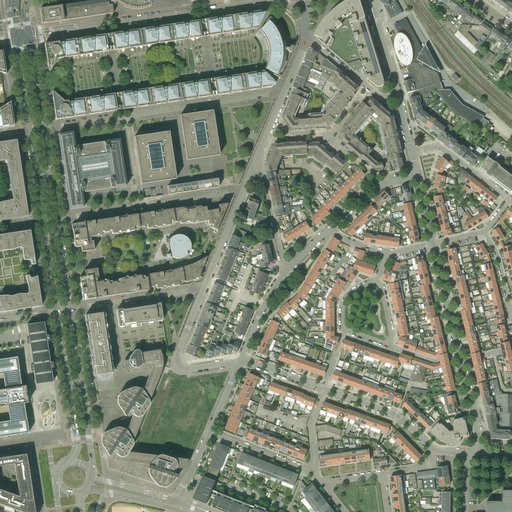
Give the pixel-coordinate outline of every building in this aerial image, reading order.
[(99,0),(89,2),(72,4),(69,5),(56,7),(40,9),(42,24),(58,21),(75,19),(91,16),(113,13),(112,7),(113,7),(116,2),(119,3),(121,5),(124,6),(124,7),(126,7),(128,8),(131,9),(134,9),(136,9),(139,9),(142,9),(144,8),(146,7),(148,7),(151,5),(154,3),(156,2),(157,0),(156,0),(99,0)] [(347,12),(361,7),(359,1),(358,0),(347,0),(344,2),(347,12)] [(379,0),(380,0),(391,19),(402,13),(395,0),(379,0)] [(444,7),(448,10),(455,1),(454,0),(449,0),(445,5),(444,7)] [(504,8),(510,0),(492,0),(504,8)] [(452,13),(459,4),(455,1),(448,10),(446,12),(448,14),(450,12),(452,13)] [(360,65),(361,64),(362,64),(347,12),(344,2),(341,4),(337,7),(334,10),(332,12),(330,14),(326,18),(324,21),(321,24),(319,27),(317,31),(316,33),(315,36),(320,38),(319,40),(351,68),(354,67),(353,65),(355,65),(359,63),(360,65)] [(456,16),(458,14),(463,7),(459,4),(452,13),(455,15),(456,16)] [(385,82),(385,81),(384,80),(362,7),(361,7),(347,12),(362,64),(361,64),(365,76),(366,76),(367,80),(368,79),(375,86),(376,86),(377,87),(378,87),(380,87),(381,87),(382,86),(383,86),(384,85),(384,84),(385,82)] [(449,22),(458,31),(462,25),(465,21),(471,13),(463,7),(458,14),(460,16),(457,19),(456,18),(457,16),(456,16),(455,15),(453,18),(449,22)] [(289,48),(285,48),(284,44),(284,42),(283,40),(282,38),(281,34),(279,30),(278,28),(276,26),(274,22),(271,20),(270,19),(280,9),(279,9),(270,19),(269,18),(264,23),(265,23),(266,24),(259,31),(260,32),(261,34),(263,35),(264,36),(265,39),(266,41),(267,43),(268,47),(269,53),(268,57),(268,62),(267,64),(266,65),(265,67),(265,69),(273,74),(273,75),(272,75),(279,79),(284,67),(293,47),(290,46),(289,48)] [(207,19),(210,36),(256,29),(264,13),(261,14),(260,11),(207,19)] [(471,13),(465,21),(469,24),(472,20),(475,16),(471,13)] [(479,24),(480,24),(483,21),(475,16),(472,20),(473,21),(473,22),(477,25),(477,24),(478,25),(479,24)] [(202,20),(197,21),(199,38),(204,37),(210,36),(207,19),(202,20)] [(426,45),(423,50),(407,22),(406,19),(394,25),(399,35),(398,35),(397,37),(396,38),(396,40),(395,43),(395,45),(396,48),(396,51),(397,53),(398,56),(399,59),(400,60),(401,62),(403,63),(404,64),(406,65),(407,65),(408,65),(416,63),(435,72),(433,70),(441,74),(426,45)] [(199,38),(197,21),(168,25),(170,42),(199,38)] [(480,26),(490,33),(493,28),(484,22),(480,26)] [(170,42),(168,25),(137,30),(140,47),(170,42)] [(487,40),(492,43),(500,32),(495,29),(489,37),(487,40)] [(140,47),(137,30),(114,34),(116,50),(140,47)] [(477,42),(474,47),(458,31),(455,35),(475,54),(478,51),(480,48),(483,43),(479,40),(477,42)] [(497,41),(499,43),(504,35),(500,32),(492,43),(494,45),(497,41)] [(116,50),(114,34),(109,34),(103,35),(106,52),(111,51),(116,50)] [(50,66),(53,67),(58,59),(63,58),(67,58),(71,57),(106,52),(103,35),(44,44),(48,66),(50,66)] [(499,48),(501,49),(509,38),(504,35),(499,43),(501,44),(499,48)] [(506,47),(508,48),(511,42),(511,40),(509,38),(501,49),(504,51),(506,47)] [(305,59),(321,66),(323,63),(326,59),(319,53),(313,48),(309,48),(305,59)] [(0,72),(6,74),(3,50),(0,50),(0,127),(1,127),(2,128),(2,127),(8,126),(8,127),(14,126),(11,102),(0,108),(0,72)] [(483,57),(487,60),(492,54),(487,50),(483,57)] [(487,61),(491,64),(496,57),(492,54),(487,60),(487,61)] [(302,65),(319,72),(321,66),(305,59),(302,65)] [(321,66),(319,72),(331,77),(335,72),(337,69),(326,59),(323,63),(321,66)] [(407,93),(415,91),(441,83),(438,74),(435,72),(416,63),(408,65),(410,71),(409,71),(409,74),(410,73),(412,79),(404,82),(407,93)] [(327,81),(331,77),(319,72),(302,65),(300,71),(298,76),(307,80),(312,82),(318,85),(324,87),(325,85),(326,82),(327,81)] [(359,88),(356,85),(337,69),(335,72),(331,77),(327,81),(328,81),(332,85),(331,86),(336,91),(349,101),(355,94),(354,93),(359,88)] [(216,78),(219,95),(225,94),(272,87),(271,85),(275,84),(263,71),(216,78)] [(295,82),(304,86),(309,88),(313,89),(314,86),(306,82),(307,80),(298,76),(295,82)] [(210,79),(206,80),(208,97),(213,96),(219,95),(216,78),(210,79)] [(198,98),(208,97),(206,80),(123,93),(125,109),(198,98)] [(302,92),(311,95),(311,93),(307,91),(308,90),(303,88),(304,86),(295,82),(293,88),(295,89),(302,92)] [(291,96),(299,99),(302,92),(295,89),(291,96)] [(482,130),(484,130),(489,122),(483,119),(484,117),(462,104),(450,90),(444,90),(435,91),(453,112),(456,115),(482,130)] [(319,111),(332,123),(350,102),(349,101),(336,91),(319,111)] [(329,127),(332,123),(319,111),(310,112),(304,113),(304,112),(304,111),(311,95),(302,92),(299,99),(296,106),(293,114),(288,126),(292,131),(324,129),(323,127),(329,127)] [(424,101),(428,99),(427,97),(432,96),(431,92),(416,97),(409,99),(411,104),(424,100),(424,101)] [(120,110),(125,109),(123,93),(117,93),(112,94),(115,111),(120,110)] [(56,120),(115,111),(112,94),(64,101),(57,95),(55,97),(52,98),(56,120)] [(288,103),(296,106),(299,99),(291,96),(288,103)] [(381,127),(396,123),(394,117),(372,98),(366,105),(375,113),(371,117),(371,118),(380,125),(381,127)] [(413,110),(423,107),(422,104),(425,103),(424,101),(424,100),(411,104),(413,110)] [(357,137),(358,135),(372,120),(370,119),(371,118),(371,117),(375,113),(366,105),(363,102),(344,125),(345,127),(340,133),(341,141),(347,146),(354,137),(357,137)] [(285,110),(293,114),(296,106),(288,103),(285,110)] [(417,118),(423,110),(424,110),(423,107),(413,110),(415,117),(417,118)] [(282,118),(288,126),(293,114),(285,110),(282,118)] [(417,118),(421,121),(427,114),(423,110),(417,118)] [(426,125),(432,117),(429,115),(432,111),(430,110),(427,114),(421,121),(426,125)] [(187,160),(219,155),(212,111),(180,116),(187,160)] [(426,125),(431,129),(436,121),(435,119),(432,117),(426,125)] [(431,129),(435,132),(441,124),(436,121),(431,129)] [(381,138),(398,134),(396,123),(381,127),(379,127),(381,138)] [(440,136),(447,126),(446,125),(442,123),(441,124),(435,132),(440,136)] [(438,139),(443,143),(451,132),(454,128),(449,124),(447,126),(440,136),(438,139)] [(84,207),(82,192),(84,192),(126,186),(122,158),(119,140),(77,146),(77,147),(75,148),(73,132),(58,134),(62,161),(64,161),(67,182),(65,183),(69,209),(84,207)] [(141,184),(176,179),(169,132),(134,137),(141,184)] [(443,143),(447,146),(453,138),(450,136),(453,133),(451,132),(443,143)] [(385,156),(402,152),(398,134),(381,138),(385,156)] [(361,158),(369,147),(371,146),(358,135),(357,137),(354,137),(347,146),(345,148),(359,159),(361,158)] [(447,146),(452,150),(462,137),(461,137),(460,139),(459,138),(460,136),(457,135),(456,136),(456,135),(453,138),(447,146)] [(452,150),(457,153),(465,143),(466,141),(462,137),(452,150)] [(0,220),(28,216),(24,189),(16,140),(0,142),(0,160),(7,160),(13,200),(0,202),(0,220)] [(282,156),(308,154),(307,143),(307,141),(274,144),(282,156)] [(337,173),(346,162),(337,154),(334,157),(333,156),(334,154),(319,142),(307,143),(308,154),(308,157),(314,156),(324,165),(326,163),(337,173)] [(457,153),(462,157),(470,146),(465,143),(457,153)] [(266,173),(277,170),(277,168),(282,157),(282,156),(274,144),(265,166),(266,173)] [(462,157),(468,161),(475,152),(473,151),(474,149),(470,146),(462,157)] [(384,169),(383,163),(379,164),(379,163),(369,155),(373,150),(371,148),(370,148),(369,147),(361,158),(376,171),(384,169)] [(385,163),(392,161),(402,159),(400,153),(402,152),(385,156),(383,157),(385,163)] [(468,161),(473,165),(480,156),(475,152),(468,161)] [(479,168),(486,173),(495,161),(489,156),(479,168)] [(452,165),(454,163),(450,160),(449,162),(443,158),(439,163),(446,168),(449,163),(452,165)] [(392,161),(394,171),(404,168),(402,159),(392,161)] [(385,173),(394,171),(392,161),(385,163),(383,163),(384,169),(385,173)] [(511,176),(499,167),(501,165),(496,161),(495,161),(486,173),(511,193),(511,176)] [(438,173),(443,174),(442,173),(446,168),(439,163),(435,168),(439,170),(438,173)] [(354,174),(360,179),(365,175),(359,169),(354,174)] [(463,183),(465,181),(469,175),(461,169),(457,174),(459,176),(458,178),(459,179),(458,179),(463,183)] [(268,179),(280,176),(290,176),(290,170),(277,170),(266,173),(268,179)] [(436,181),(444,184),(446,177),(443,176),(443,174),(438,173),(436,181)] [(355,184),(360,179),(354,174),(350,178),(355,184)] [(465,181),(470,185),(474,179),(469,175),(465,181)] [(351,189),(355,184),(350,178),(345,183),(351,189)] [(212,188),(219,187),(218,179),(211,180),(212,188)] [(470,185),(474,189),(479,183),(474,179),(470,185)] [(205,189),(212,188),(211,180),(203,181),(205,189)] [(197,190),(205,189),(203,181),(196,182),(197,190)] [(439,192),(442,192),(442,190),(444,184),(436,181),(435,187),(439,188),(439,192)] [(190,191),(197,190),(196,182),(189,183),(190,191)] [(183,193),(190,191),(189,183),(182,184),(183,193)] [(346,193),(351,189),(345,183),(341,188),(346,193)] [(474,189),(479,192),(484,186),(479,183),(474,189)] [(176,194),(183,193),(182,184),(174,185),(176,194)] [(168,195),(176,194),(174,185),(167,186),(168,195)] [(403,194),(411,192),(409,186),(401,188),(403,194)] [(479,192),(484,196),(488,190),(484,186),(479,192)] [(342,198),(346,193),(341,188),(336,192),(342,198)] [(271,197),(280,195),(287,193),(286,189),(270,192),(271,197)] [(390,190),(386,193),(384,191),(379,196),(386,202),(390,198),(392,200),(395,199),(395,196),(392,197),(390,190)] [(484,196),(489,200),(493,194),(488,190),(484,196)] [(337,202),(342,198),(336,192),(331,197),(337,202)] [(411,192),(403,194),(404,202),(413,200),(411,192)] [(436,203),(443,201),(442,195),(442,192),(439,192),(438,196),(434,197),(436,203)] [(493,194),(489,200),(493,204),(493,203),(498,198),(493,194)] [(381,207),(386,202),(379,196),(374,200),(377,203),(375,205),(380,211),(383,209),(381,207)] [(274,206),(283,204),(282,202),(286,201),(292,200),(291,197),(287,198),(273,202),(274,206)] [(327,201),(332,207),(337,202),(331,197),(327,201)] [(270,226),(268,218),(256,214),(257,212),(258,207),(260,202),(257,201),(257,200),(254,199),(254,200),(251,199),(249,203),(249,204),(248,206),(246,211),(247,211),(245,217),(244,220),(252,222),(253,220),(270,226)] [(328,211),(332,207),(327,201),(322,206),(323,207),(328,211)] [(147,227),(147,229),(205,220),(206,224),(210,225),(210,228),(214,229),(213,232),(216,234),(228,204),(218,205),(219,209),(207,211),(206,207),(201,208),(201,206),(184,209),(184,207),(150,212),(151,215),(147,216),(148,219),(146,219),(147,227)] [(367,210),(373,216),(377,211),(371,206),(367,210)] [(276,216),(290,213),(289,210),(294,209),(293,207),(292,207),(275,211),(276,216)] [(319,211),(325,217),(329,213),(328,211),(323,207),(319,211)] [(372,216),(373,216),(367,210),(363,214),(370,222),(374,219),(372,216)] [(321,221),(325,217),(319,211),(315,215),(321,221)] [(485,211),(482,213),(480,214),(484,221),(489,217),(485,211)] [(75,247),(81,246),(82,252),(94,250),(93,244),(93,241),(91,241),(91,238),(89,239),(89,238),(135,231),(134,229),(138,229),(138,228),(142,227),(147,227),(146,219),(145,213),(140,214),(72,224),(75,247)] [(367,225),(370,222),(363,214),(359,218),(364,224),(365,223),(367,225)] [(484,221),(480,214),(477,215),(474,217),(479,224),(484,221)] [(317,225),(321,221),(315,215),(311,219),(317,225)] [(479,224),(474,217),(469,220),(473,227),(479,224)] [(360,228),(364,224),(359,218),(355,222),(360,228)] [(473,227),(469,220),(464,224),(468,230),(473,227)] [(310,229),(310,228),(306,222),(300,226),(304,232),(310,229)] [(356,232),(360,228),(355,222),(351,226),(356,232)] [(299,236),(304,232),(300,226),(295,229),(299,236)] [(352,236),(356,232),(351,226),(347,230),(352,236)] [(495,237),(501,233),(498,228),(492,232),(495,237)] [(293,239),(299,236),(295,229),(289,232),(293,239)] [(30,231),(10,234),(0,235),(0,251),(4,250),(12,250),(20,247),(22,248),(23,252),(23,256),(24,260),(30,260),(32,265),(35,264),(33,246),(30,231)] [(247,232),(243,231),(241,236),(237,235),(236,236),(244,239),(247,232)] [(287,242),(293,239),(289,232),(283,236),(287,242)] [(500,245),(503,243),(501,240),(505,238),(501,233),(495,237),(500,245)] [(172,237),(170,239),(172,254),(166,255),(167,258),(173,257),(174,258),(176,258),(177,259),(180,259),(183,258),(183,256),(187,256),(188,254),(190,251),(190,249),(191,246),(190,244),(189,241),(187,239),(186,237),(183,236),(181,235),(179,235),(177,235),(175,235),(172,237)] [(230,241),(242,245),(249,248),(251,242),(246,240),(244,244),(239,242),(241,238),(233,235),(232,235),(230,241)] [(330,243),(337,247),(340,242),(333,238),(330,243)] [(242,245),(230,241),(229,244),(228,245),(228,246),(240,250),(242,245)] [(337,247),(330,243),(327,248),(334,252),(337,247)] [(479,253),(485,249),(482,243),(478,246),(477,244),(474,245),(479,253)] [(504,253),(511,251),(511,250),(511,245),(505,247),(503,243),(500,245),(502,248),(503,248),(504,253)] [(262,255),(271,253),(269,244),(260,246),(262,255)] [(227,252),(236,256),(238,251),(229,247),(227,252)] [(355,264),(354,268),(353,268),(358,271),(361,262),(365,252),(355,249),(353,253),(358,255),(356,260),(355,264)] [(448,257),(457,255),(456,249),(448,250),(449,256),(448,256),(448,257)] [(487,260),(490,259),(488,254),(485,249),(479,253),(482,258),(485,256),(487,260)] [(322,255),(329,260),(330,260),(333,255),(326,250),(323,255),(322,255)] [(225,258),(236,262),(238,257),(238,256),(236,256),(227,252),(225,258)] [(260,260),(261,267),(269,266),(268,263),(273,261),(271,253),(262,255),(263,259),(260,260)] [(326,264),(329,260),(322,255),(319,260),(326,264)] [(341,261),(347,264),(350,259),(345,256),(341,261)] [(157,273),(149,274),(151,287),(153,287),(153,288),(156,287),(157,289),(179,285),(179,281),(200,277),(199,269),(202,269),(207,257),(192,264),(171,271),(159,272),(153,269),(153,272),(157,273)] [(223,263),(234,267),(236,262),(225,258),(223,263)] [(485,270),(493,268),(491,263),(490,259),(487,260),(488,264),(484,265),(485,270)] [(323,269),(326,264),(319,260),(316,264),(323,269)] [(392,272),(397,274),(402,275),(403,272),(407,271),(406,264),(405,261),(398,262),(398,263),(395,262),(392,272)] [(358,271),(365,273),(368,264),(361,262),(358,271)] [(231,272),(232,272),(234,267),(223,263),(221,268),(231,272)] [(313,269),(320,274),(323,269),(316,264),(313,269)] [(368,264),(365,273),(372,276),(375,266),(368,264)] [(348,272),(355,276),(358,271),(353,268),(354,268),(351,266),(349,265),(346,269),(349,271),(348,272)] [(229,277),(229,276),(231,272),(221,268),(219,273),(229,277)] [(487,277),(494,275),(493,268),(485,270),(487,277)] [(149,290),(148,280),(147,277),(145,277),(145,276),(142,277),(141,275),(96,282),(96,281),(97,281),(97,278),(98,278),(98,274),(97,269),(84,271),(85,276),(80,277),(80,282),(83,300),(149,290)] [(310,274),(317,279),(320,274),(313,269),(310,274)] [(256,275),(266,279),(268,274),(258,270),(256,275)] [(348,279),(352,281),(355,276),(348,272),(345,270),(341,277),(347,281),(348,279)] [(390,284),(394,283),(398,283),(399,282),(402,275),(397,274),(392,272),(385,270),(382,279),(389,281),(390,284)] [(229,276),(229,277),(219,273),(217,278),(225,281),(227,282),(229,278),(230,277),(229,276)] [(307,279),(315,283),(317,279),(310,274),(307,279)] [(42,306),(39,290),(37,276),(31,278),(29,275),(25,276),(28,285),(28,290),(29,292),(27,294),(19,294),(11,296),(6,296),(0,295),(0,307),(0,309),(0,312),(21,309),(42,306)] [(254,280),(264,284),(266,279),(256,275),(254,280)] [(335,284),(343,288),(347,281),(341,277),(337,275),(334,280),(337,282),(335,284)] [(217,278),(215,282),(223,286),(226,287),(228,288),(230,283),(227,282),(225,281),(217,278)] [(304,284),(312,288),(315,283),(307,279),(304,284)] [(254,286),(262,289),(264,284),(254,280),(252,285),(252,286),(253,286),(254,286)] [(213,287),(224,291),(226,287),(223,286),(215,282),(213,287)] [(301,289),(308,294),(312,288),(304,284),(301,289)] [(340,293),(343,288),(335,284),(333,288),(340,293)] [(260,295),(261,293),(262,289),(254,286),(253,286),(252,289),(251,291),(260,295)] [(220,296),(222,297),(222,296),(224,291),(213,287),(211,292),(220,296)] [(330,293),(337,298),(340,293),(333,288),(330,293)] [(298,295),(303,301),(304,300),(308,294),(301,289),(298,295)] [(218,301),(220,296),(211,292),(209,297),(218,301)] [(492,300),(500,298),(498,292),(491,294),(492,300)] [(326,301),(334,303),(337,298),(330,293),(326,301)] [(299,305),(303,301),(298,295),(293,299),(299,305)] [(217,306),(217,307),(218,307),(220,301),(218,301),(209,297),(207,302),(217,306)] [(293,310),(299,305),(293,299),(288,304),(293,309),(293,310)] [(326,309),(334,309),(334,303),(326,301),(326,309)] [(205,307),(216,311),(217,307),(217,306),(207,302),(205,307)] [(119,326),(163,320),(160,303),(116,310),(119,326)] [(288,314),(293,309),(288,304),(288,303),(283,307),(288,314)] [(203,311),(214,315),(216,311),(205,307),(203,311)] [(243,312),(252,315),(254,310),(245,307),(243,312)] [(283,318),(288,314),(283,307),(278,312),(283,318)] [(463,317),(471,315),(470,310),(472,309),(464,311),(461,311),(463,317)] [(214,315),(203,311),(201,316),(212,320),(213,317),(214,315)] [(95,375),(104,374),(113,372),(104,312),(95,314),(85,315),(95,375)] [(241,317),(250,320),(252,315),(243,312),(241,317)] [(504,322),(506,322),(504,315),(497,317),(498,324),(501,323),(504,322)] [(212,320),(201,316),(199,320),(211,325),(212,324),(212,325),(213,321),(212,320)] [(248,326),(250,320),(241,317),(239,322),(248,326)] [(198,324),(207,328),(210,329),(211,325),(199,320),(198,324),(198,325),(198,324)] [(270,326),(277,329),(279,324),(272,320),(270,326)] [(53,362),(50,363),(49,352),(47,341),(49,341),(49,336),(46,336),(44,322),(27,325),(29,339),(26,339),(27,344),(30,344),(31,354),(33,365),(30,366),(31,371),(34,370),(36,384),(53,382),(51,368),(53,367),(53,362)] [(248,326),(239,322),(237,327),(246,331),(248,326)] [(498,332),(506,330),(504,322),(501,323),(501,325),(496,326),(498,332)] [(196,330),(205,333),(206,334),(208,329),(207,328),(198,324),(198,325),(196,330)] [(244,336),(245,333),(246,331),(237,327),(235,326),(235,327),(233,332),(236,333),(238,334),(241,335),(244,336)] [(267,331),(275,334),(277,329),(270,326),(267,331)] [(401,337),(402,337),(409,335),(408,329),(399,331),(401,337)] [(203,338),(205,333),(196,330),(195,333),(194,335),(203,338)] [(265,336),(273,340),(275,334),(267,331),(265,336)] [(468,340),(476,338),(475,332),(467,334),(468,340)] [(201,343),(202,344),(204,339),(204,338),(203,338),(194,335),(192,340),(201,343)] [(263,342),(270,345),(273,340),(265,336),(263,342)] [(332,349),(335,349),(335,350),(339,338),(334,336),(331,339),(329,344),(334,345),(332,349)] [(403,347),(404,348),(407,340),(407,338),(402,337),(401,337),(398,344),(404,346),(403,347)] [(469,346),(478,344),(476,338),(468,340),(469,346)] [(437,347),(445,345),(443,339),(435,341),(437,347)] [(198,348),(199,348),(201,343),(192,340),(190,344),(198,348)] [(343,348),(347,350),(349,342),(344,340),(340,351),(342,352),(343,349),(343,348)] [(229,344),(226,352),(231,354),(232,351),(235,343),(234,343),(229,341),(228,344),(229,344)] [(415,351),(417,347),(418,344),(411,341),(409,349),(415,351)] [(223,345),(220,353),(225,355),(226,352),(229,344),(228,344),(223,342),(222,345),(223,345)] [(235,343),(232,351),(237,353),(241,344),(235,342),(234,343),(235,343)] [(261,347),(268,350),(270,345),(263,342),(261,347)] [(347,350),(353,352),(355,344),(349,342),(347,350)] [(500,344),(501,348),(502,351),(502,352),(503,356),(504,360),(511,358),(511,357),(511,355),(511,354),(511,353),(511,350),(511,349),(510,346),(509,342),(508,342),(501,344),(500,344)] [(220,353),(223,345),(222,345),(217,343),(215,348),(216,348),(213,354),(218,356),(220,353)] [(188,349),(200,354),(200,353),(201,353),(201,352),(202,350),(202,351),(202,350),(198,348),(190,344),(189,344),(189,345),(188,349)] [(353,352),(358,353),(361,346),(355,344),(353,352)] [(471,352),(479,350),(478,344),(469,346),(471,352)] [(213,354),(216,348),(215,348),(210,346),(207,354),(208,355),(212,357),(213,354)] [(363,359),(364,355),(367,348),(361,346),(358,353),(359,354),(358,357),(363,359)] [(258,352),(266,355),(268,350),(261,347),(258,352)] [(200,354),(188,349),(187,350),(186,353),(199,358),(200,355),(200,356),(200,355),(200,354)] [(179,475),(173,473),(176,468),(184,469),(188,459),(179,458),(173,458),(138,453),(133,452),(129,452),(140,423),(159,376),(160,373),(161,370),(162,368),(162,365),(162,362),(162,359),(162,357),(162,355),(161,353),(160,350),(143,352),(141,352),(139,351),(138,350),(137,350),(136,350),(135,350),(134,351),(130,356),(129,358),(128,360),(124,361),(125,370),(153,366),(149,375),(144,388),(143,390),(142,390),(143,390),(140,388),(138,387),(136,387),(134,387),(132,387),(124,390),(122,391),(120,393),(119,394),(118,396),(117,397),(117,399),(117,401),(117,403),(118,405),(119,407),(125,416),(129,411),(133,415),(127,430),(126,430),(123,428),(122,427),(120,427),(118,427),(116,427),(110,430),(106,431),(105,432),(104,433),(103,434),(102,435),(101,436),(101,438),(101,439),(101,441),(101,443),(101,445),(102,447),(109,456),(111,453),(113,451),(117,455),(115,460),(125,461),(130,462),(149,464),(149,465),(148,468),(148,470),(148,472),(148,474),(149,476),(153,481),(154,483),(156,484),(156,485),(157,486),(158,486),(159,487),(160,487),(162,487),(163,487),(165,487),(166,487),(167,487),(168,486),(169,486),(170,485),(171,484),(179,475)] [(440,360),(448,358),(446,350),(438,352),(439,356),(440,360)] [(279,360),(285,362),(288,354),(282,352),(279,360)] [(380,361),(386,363),(389,355),(383,353),(380,361)] [(285,362),(291,364),(294,356),(288,354),(285,362)] [(399,359),(398,361),(399,362),(404,363),(407,356),(401,354),(399,359)] [(291,364),(297,366),(300,359),(294,357),(294,356),(291,364)] [(408,369),(409,365),(412,358),(407,356),(404,363),(403,367),(408,369)] [(0,406),(0,407),(0,406),(0,405),(3,405),(3,406),(4,406),(4,405),(7,405),(10,421),(0,422),(0,437),(29,433),(26,418),(24,403),(28,403),(27,396),(26,396),(26,394),(25,392),(26,392),(25,386),(21,387),(19,372),(19,371),(17,357),(0,359),(0,374),(3,374),(5,389),(2,390),(1,389),(1,390),(0,389),(0,406)] [(297,366),(302,368),(305,361),(300,359),(297,366)] [(415,367),(412,373),(418,375),(419,371),(423,361),(417,359),(415,367)] [(302,368),(308,370),(310,362),(305,361),(302,368)] [(423,361),(419,371),(425,373),(426,368),(428,363),(423,361)] [(475,371),(484,369),(482,363),(474,365),(475,371)] [(313,372),(318,374),(321,366),(315,364),(313,372)] [(318,374),(324,376),(326,368),(321,366),(318,374)] [(477,378),(485,376),(484,369),(475,371),(477,378)] [(445,378),(452,376),(451,370),(443,372),(445,378)] [(332,379),(338,381),(340,373),(335,371),(332,379)] [(418,375),(416,382),(422,383),(425,373),(419,371),(418,375)] [(247,379),(256,383),(259,384),(262,379),(249,373),(247,379)] [(338,381),(343,383),(346,375),(340,373),(338,381)] [(410,378),(410,381),(416,382),(418,375),(412,373),(410,378)] [(446,385),(454,383),(452,376),(445,378),(446,385)] [(478,384),(487,382),(485,376),(477,378),(478,384)] [(348,384),(354,386),(356,379),(351,377),(348,384)] [(244,385),(254,389),(256,383),(247,379),(244,385)] [(499,388),(498,385),(497,379),(487,382),(478,384),(480,389),(481,393),(490,390),(499,388)] [(359,388),(364,390),(367,383),(362,381),(359,388)] [(375,394),(377,387),(379,383),(375,382),(374,385),(372,385),(370,392),(375,394)] [(269,390),(274,392),(277,385),(272,383),(269,390)] [(454,383),(446,385),(448,392),(455,390),(454,383)] [(242,390),(252,394),(254,396),(257,390),(254,389),(244,385),(242,390)] [(274,392),(280,394),(283,386),(277,385),(274,392)] [(280,394),(285,396),(288,388),(283,386),(280,394)] [(375,394),(381,396),(384,389),(377,387),(375,394)] [(285,396),(291,398),(293,390),(288,388),(285,396)] [(508,395),(508,394),(502,394),(502,393),(500,392),(499,388),(490,390),(492,397),(493,404),(494,408),(496,414),(497,419),(498,424),(496,424),(496,426),(497,426),(498,429),(491,437),(510,438),(510,431),(510,430),(511,413),(509,411),(508,395)] [(381,396),(387,398),(390,391),(384,389),(381,396)] [(239,396),(249,400),(252,394),(242,390),(239,396)] [(291,398),(296,400),(299,392),(293,390),(291,398)] [(482,400),(492,397),(490,390),(481,393),(482,400)] [(387,398),(393,401),(396,393),(390,391),(387,398)] [(301,403),(304,395),(304,394),(299,392),(296,400),(301,402),(300,402),(299,405),(300,405),(301,403)] [(396,393),(393,401),(400,403),(402,396),(396,393)] [(408,410),(413,404),(408,400),(409,399),(410,394),(406,393),(403,401),(405,402),(403,405),(408,410)] [(301,403),(307,405),(310,397),(304,395),(301,403)] [(449,404),(456,402),(454,395),(450,396),(447,397),(449,404)] [(237,401),(247,406),(249,400),(239,396),(237,401)] [(307,405),(312,407),(313,407),(315,399),(310,397),(307,405)] [(484,407),(493,404),(492,397),(482,400),(484,407)] [(235,407),(245,411),(247,406),(237,401),(235,407)] [(321,410),(327,412),(329,404),(324,402),(321,410)] [(448,411),(449,414),(456,413),(455,409),(458,409),(456,402),(449,404),(446,404),(447,408),(450,408),(450,410),(448,411)] [(327,412),(332,414),(335,406),(329,404),(327,412)] [(413,415),(418,409),(417,409),(417,408),(413,404),(408,410),(413,415)] [(332,414),(338,416),(341,408),(335,406),(332,414)] [(232,412),(242,416),(245,418),(247,412),(245,411),(235,407),(232,412)] [(338,416),(344,418),(346,410),(341,408),(338,416)] [(345,417),(349,419),(352,411),(347,409),(346,410),(344,418),(345,417)] [(413,415),(418,419),(423,414),(418,409),(413,415)] [(355,421),(358,413),(352,411),(349,419),(350,419),(355,421)] [(230,418),(240,422),(242,416),(232,412),(230,418)] [(418,419),(423,424),(428,419),(423,414),(418,419)] [(360,423),(366,425),(368,417),(363,415),(360,423)] [(366,425),(371,427),(374,419),(368,417),(366,425)] [(469,435),(465,417),(453,420),(456,432),(450,434),(443,427),(438,422),(433,428),(430,431),(434,436),(437,438),(440,440),(441,440),(443,441),(447,443),(449,444),(451,444),(455,444),(455,440),(458,440),(458,438),(469,435)] [(228,423),(237,427),(240,422),(230,418),(228,423)] [(371,427),(377,429),(379,421),(374,419),(371,427)] [(431,426),(433,428),(438,422),(436,420),(432,424),(428,419),(423,424),(428,429),(431,426)] [(377,429),(382,431),(385,423),(379,421),(377,429)] [(237,427),(228,423),(225,429),(238,434),(240,429),(237,427)] [(388,433),(390,428),(391,425),(385,423),(382,431),(388,433)] [(488,426),(491,437),(498,429),(497,426),(496,426),(496,424),(488,426)] [(396,441),(402,436),(391,425),(390,428),(391,428),(395,433),(391,437),(396,441)] [(247,438),(253,440),(257,430),(251,428),(247,438)] [(259,442),(262,433),(264,430),(258,428),(257,430),(253,440),(259,442)] [(270,447),(274,437),(275,434),(269,432),(268,435),(264,445),(270,447)] [(259,442),(264,445),(268,435),(262,433),(259,442)] [(396,441),(400,446),(406,440),(402,436),(396,441)] [(270,447),(275,449),(279,439),(274,437),(270,447)] [(275,449),(281,451),(285,441),(279,439),(275,449)] [(400,446),(404,450),(410,444),(406,440),(400,446)] [(281,451),(287,453),(290,444),(285,441),(281,451)] [(292,456),(296,446),(297,443),(291,441),(290,444),(287,453),(292,456)] [(217,449),(227,453),(229,448),(219,444),(217,449)] [(404,450),(408,454),(414,448),(410,444),(404,450)] [(292,456),(298,458),(302,448),(296,446),(292,456)] [(364,461),(362,448),(362,447),(356,448),(358,462),(364,461)] [(364,461),(369,460),(370,460),(370,455),(372,454),(371,449),(369,449),(369,447),(362,448),(364,461)] [(298,458),(303,460),(307,450),(302,448),(298,458)] [(351,462),(358,462),(356,448),(350,449),(351,462)] [(408,454),(412,458),(418,452),(414,448),(408,454)] [(215,455),(224,459),(227,453),(217,449),(215,455)] [(345,463),(351,462),(350,449),(343,449),(344,452),(345,463)] [(339,464),(338,453),(337,450),(331,451),(333,465),(339,464)] [(326,466),(333,465),(331,451),(325,452),(325,454),(326,466)] [(412,458),(416,462),(422,456),(418,452),(412,458)] [(13,511),(13,509),(15,510),(16,510),(21,511),(35,511),(35,508),(35,507),(35,505),(34,502),(29,469),(28,464),(28,462),(28,460),(27,455),(27,453),(25,453),(18,454),(13,455),(11,456),(5,456),(4,457),(0,457),(0,504),(1,505),(3,505),(5,506),(5,511),(4,511),(1,511),(0,511),(13,511)] [(238,464),(243,466),(247,455),(242,453),(238,464)] [(384,454),(380,454),(380,458),(381,465),(397,463),(397,464),(391,457),(384,458),(384,454)] [(212,461),(222,465),(224,459),(215,455),(212,461)] [(243,466),(249,468),(253,457),(247,455),(243,466)] [(253,473),(255,470),(259,460),(253,457),(249,468),(248,471),(253,473)] [(381,465),(380,458),(377,459),(373,459),(373,462),(374,467),(381,465)] [(255,470),(260,472),(264,462),(259,460),(255,470)] [(210,466),(220,470),(222,465),(212,461),(210,466)] [(260,472),(266,475),(270,464),(264,462),(260,472)] [(270,480),(271,477),(276,466),(270,464),(266,475),(265,478),(270,480)] [(208,472),(218,476),(220,470),(210,466),(208,472)] [(271,477),(277,479),(281,468),(276,466),(271,477)] [(439,478),(449,476),(447,466),(438,468),(438,470),(417,473),(418,481),(434,478),(439,478)] [(277,479),(283,481),(287,471),(281,468),(277,479)] [(283,481),(288,483),(292,473),(287,471),(283,481)] [(215,482),(218,476),(208,472),(206,477),(205,478),(215,482)] [(288,483),(294,486),(298,475),(292,473),(288,483)] [(391,483),(405,481),(404,475),(390,477),(391,483)] [(440,485),(450,484),(449,476),(439,478),(440,485)] [(215,499),(218,492),(212,490),(215,482),(205,478),(206,477),(204,477),(194,499),(200,502),(201,501),(207,503),(209,497),(215,499)] [(418,481),(419,490),(436,490),(434,478),(418,481)] [(392,490),(403,488),(406,488),(405,481),(391,483),(392,490)] [(307,496),(316,489),(312,484),(307,488),(305,486),(302,489),(307,496)] [(304,498),(308,503),(320,494),(316,489),(307,496),(304,498)] [(511,511),(511,490),(502,490),(502,501),(487,501),(486,511),(511,511)] [(250,505),(248,504),(218,492),(215,499),(213,504),(232,511),(247,511),(250,505)] [(308,503),(312,508),(324,499),(320,494),(308,503)] [(315,511),(318,510),(327,503),(324,499),(312,508),(315,511)] [(318,510),(319,511),(325,511),(331,508),(327,503),(318,510)]
